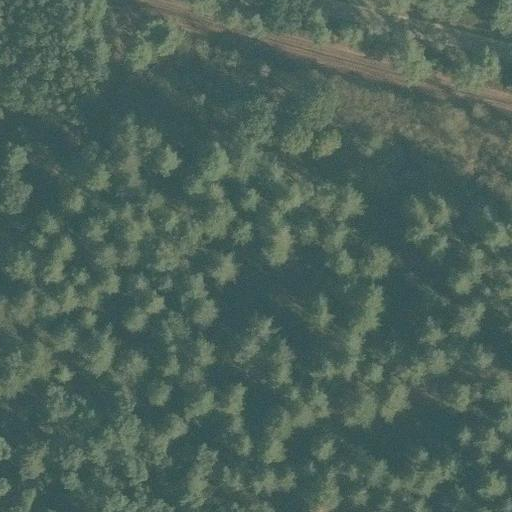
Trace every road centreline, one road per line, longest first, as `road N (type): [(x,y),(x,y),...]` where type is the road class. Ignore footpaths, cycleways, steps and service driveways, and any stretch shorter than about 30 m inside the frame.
road 1 (track): [(511,106),(115,0)]
road 2 (unclassified): [(511,61),(279,0)]
